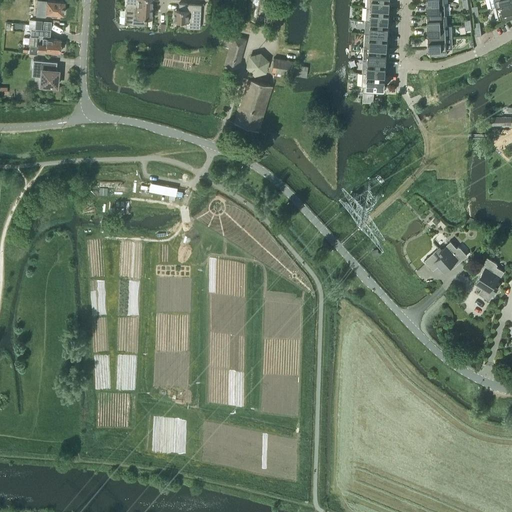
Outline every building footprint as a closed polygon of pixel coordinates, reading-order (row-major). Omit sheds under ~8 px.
[(64,1),(48,0),(46,0),(45,12),(51,13),(50,16),(57,16),(57,13),(63,14),(64,1)] [(511,2),(496,6),(499,18),(511,14),(511,2)] [(178,9),(174,9),(173,20),(186,21),(186,27),(200,28),(201,4),(179,3),(178,9)] [(445,3),(427,4),(427,15),(445,14),(445,3)] [(152,8),(125,6),(124,24),(146,25),(147,18),(151,19),(152,8)] [(366,20),(371,20),(389,21),(390,8),(372,7),(367,6),(366,20)] [(445,14),(427,15),(428,26),(446,26),(445,14)] [(30,36),(38,37),(38,34),(50,35),(51,21),(44,20),(43,29),(41,28),(41,29),(35,28),(35,30),(31,29),(30,36)] [(371,20),(370,33),(388,34),(389,21),(371,20)] [(446,26),(428,26),(428,38),(446,37),(452,37),(452,26),(446,26)] [(364,46),(369,46),(387,48),(388,34),(370,33),(365,33),(364,46)] [(231,39),(222,37),(220,45),(229,47),(224,64),(238,67),(246,38),(232,35),(231,39)] [(446,37),(428,38),(429,50),(430,50),(431,55),(445,55),(445,49),(447,49),(446,37)] [(29,53),(37,54),(37,50),(45,51),(59,52),(60,40),(46,38),(42,38),(41,46),(30,45),(29,53)] [(363,59),(369,60),(387,61),(387,48),(369,46),(364,46),(363,59)] [(307,67),(293,64),(294,61),(273,58),(271,71),(306,76),(307,67)] [(362,72),(368,73),(386,74),(387,61),(369,60),(363,59),(362,72)] [(49,85),(56,86),(58,70),(52,69),(53,61),(36,60),(34,84),(42,85),(41,86),(43,88),(47,88),(49,87),(49,85)] [(386,74),(368,73),(362,72),(362,86),(364,86),(363,92),(383,93),(383,87),(385,87),(386,74)] [(234,122),(258,130),(272,85),(248,78),(234,122)] [(490,125),(490,126),(511,126),(511,117),(506,117),(490,117),(490,125)] [(424,260),(433,270),(438,266),(444,272),(454,262),(456,265),(467,255),(458,246),(456,248),(450,242),(442,249),(439,247),(424,260)] [(496,267),(498,264),(487,258),(480,270),(482,271),(475,283),(482,288),(478,293),(489,300),(500,283),(497,281),(503,271),(496,267)]
